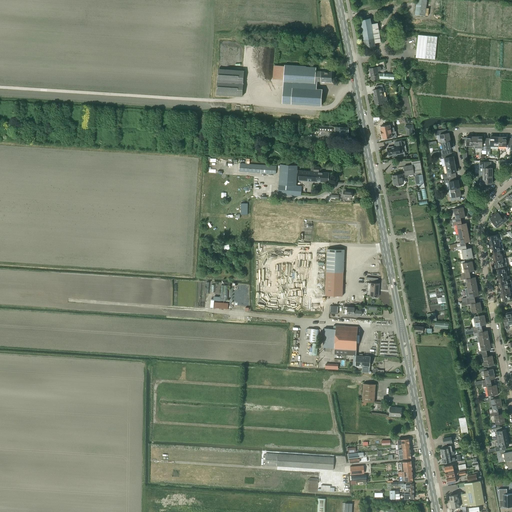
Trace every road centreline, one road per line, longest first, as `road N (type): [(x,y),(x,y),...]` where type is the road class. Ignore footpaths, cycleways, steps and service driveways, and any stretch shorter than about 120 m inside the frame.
road 1 (secondary): [(437,511),(337,0)]
road 2 (track): [(228,101),(0,87)]
road 3 (track): [(159,422),(337,433),(327,389)]
road 4 (residential): [(485,209),(478,235),(511,408)]
road 5 (track): [(338,465),(334,471),(152,460)]
road 6 (track): [(327,389),(160,380),(154,390)]
road 7 (residential): [(485,209),(467,199),(455,133),(511,131)]
road 8 (track): [(406,190),(428,310)]
road 9 (track): [(208,311),(87,302)]
